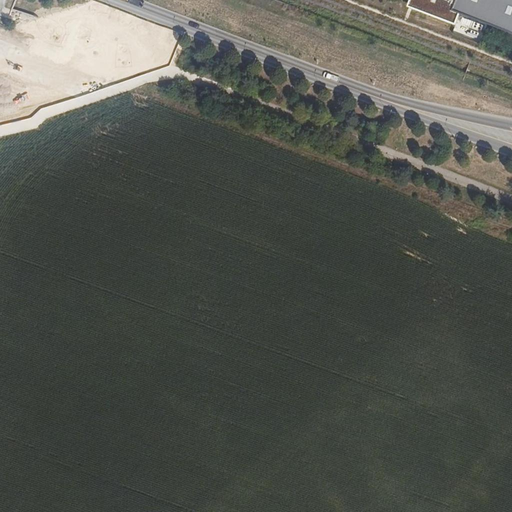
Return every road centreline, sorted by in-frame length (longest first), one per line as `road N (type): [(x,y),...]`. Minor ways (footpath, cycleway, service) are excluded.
road 1 (track): [(511,228),(153,91)]
road 2 (secondary): [(111,0),(387,101)]
road 3 (secondary): [(387,101),(511,151)]
road 4 (secondary): [(511,125),(387,101)]
